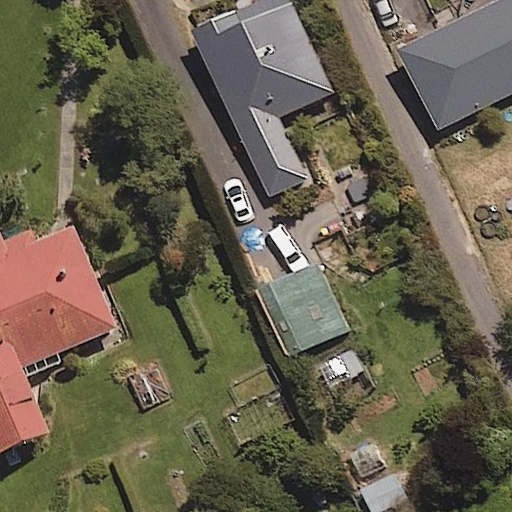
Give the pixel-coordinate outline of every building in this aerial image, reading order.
[(340,94),(298,0),(271,0),(202,31),(276,198),(313,182),(285,119),(340,94)] [(511,96),(511,0),(498,0),(397,52),(439,134),(511,96)] [(118,333),(73,232),(10,260),(0,239),(0,462),(53,439),(24,376),(118,333)] [(355,329),(324,267),(266,295),(297,358),(355,329)] [(377,511),(425,489),(413,465),(364,489),(375,511),(377,511)]
